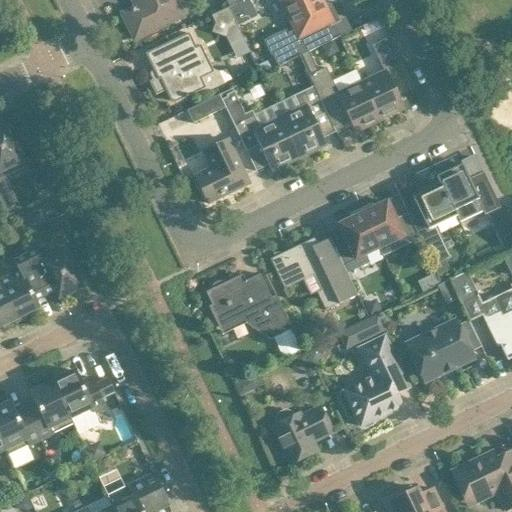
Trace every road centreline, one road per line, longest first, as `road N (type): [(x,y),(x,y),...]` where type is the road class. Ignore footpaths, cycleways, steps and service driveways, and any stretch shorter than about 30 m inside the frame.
road 1 (residential): [(403,0),(450,121),(436,138),(221,244),(198,245),(175,229),(84,43)]
road 2 (residential): [(199,511),(105,321),(0,365)]
road 3 (residential): [(285,511),(511,399)]
